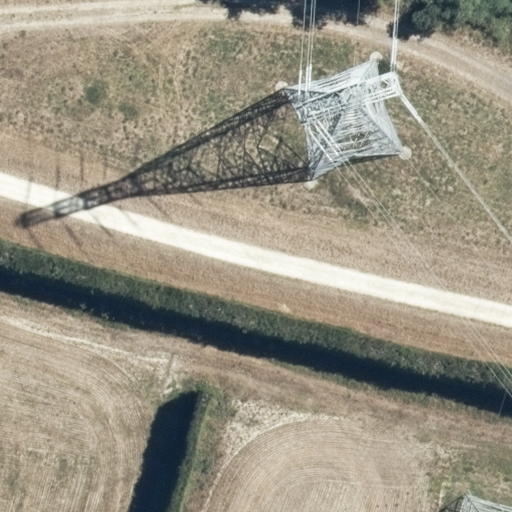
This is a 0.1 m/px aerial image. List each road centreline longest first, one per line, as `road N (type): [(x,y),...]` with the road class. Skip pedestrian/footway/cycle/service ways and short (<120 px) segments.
road 1 (track): [(257,0),(433,43),(511,84)]
road 2 (track): [(0,17),(237,0)]
